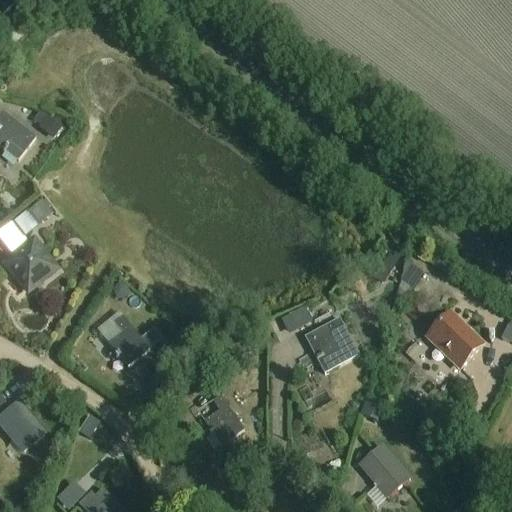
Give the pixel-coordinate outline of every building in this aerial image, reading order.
[(0,0),(0,18),(10,10),(0,0)] [(36,141),(3,115),(0,118),(0,148),(19,163),(36,141)] [(35,124),(41,128),(38,131),(54,142),(62,131),(41,116),(35,124)] [(28,216),(39,229),(53,217),(42,204),(28,216)] [(35,240),(2,267),(29,300),(61,273),(35,240)] [(409,254),(440,273),(444,266),(421,251),(425,245),(418,240),(409,254)] [(308,305),(294,316),(305,330),(319,319),(308,305)] [(483,349),(450,318),(429,340),(461,371),(483,349)] [(151,352),(124,320),(102,338),(128,370),(151,352)] [(340,322),(305,341),(324,378),(359,359),(340,322)] [(511,329),(508,328),(502,343),(511,347),(511,329)] [(162,361),(158,369),(176,377),(179,370),(162,361)] [(233,361),(223,364),(226,376),(236,373),(233,361)] [(219,415),(205,424),(222,449),(245,434),(222,399),(213,405),(219,415)] [(46,437),(20,405),(0,420),(0,425),(24,455),(46,437)] [(382,412),(369,407),(364,419),(378,424),(382,412)] [(410,482),(383,451),(361,468),(388,500),(410,482)] [(72,511),(73,511),(91,495),(78,482),(60,500),(72,511)] [(123,511),(103,492),(84,511),(83,511),(123,511)] [(36,511),(22,497),(6,511),(36,511)]
